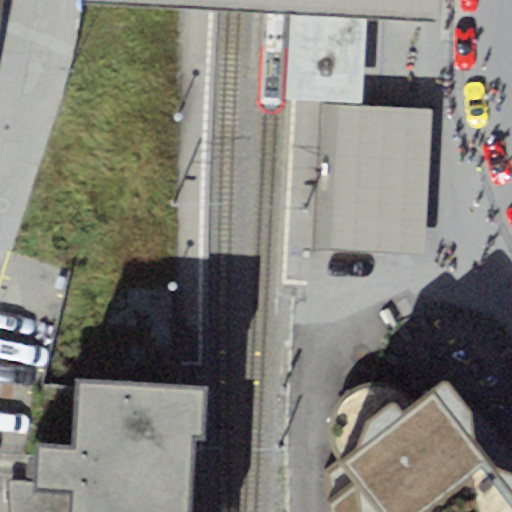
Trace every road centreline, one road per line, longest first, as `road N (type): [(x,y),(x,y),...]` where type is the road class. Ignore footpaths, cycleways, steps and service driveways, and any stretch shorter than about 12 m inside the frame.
road 1 (residential): [(511,213),(497,147),(500,0)]
road 2 (residential): [(0,163),(37,0)]
